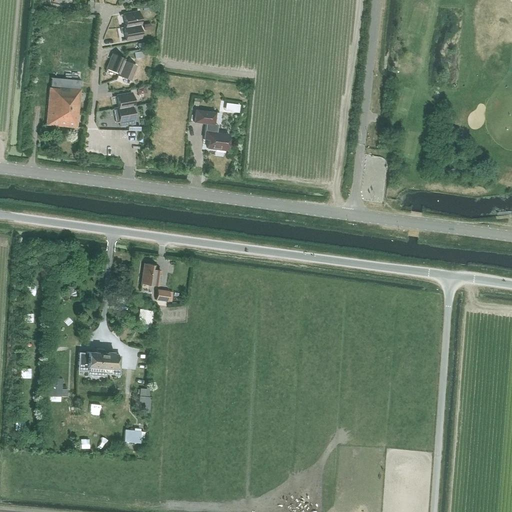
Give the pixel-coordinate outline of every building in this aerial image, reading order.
[(122,14),(125,26),(138,25),(140,24),(137,11),(122,14)] [(140,37),(138,25),(125,26),(123,27),(125,40),(140,37)] [(112,54),(106,68),(118,73),(123,61),(124,59),(112,54)] [(123,61),(118,73),(117,75),(129,80),(135,66),(123,61)] [(79,89),(79,80),(51,78),(50,87),(48,87),(45,125),(76,127),(80,89),(79,89)] [(131,93),(115,96),(118,108),(131,106),(133,106),(131,93)] [(114,109),(113,109),(115,121),(118,121),(133,119),(131,106),(118,108),(114,109)] [(213,124),(214,112),(194,110),(193,122),(205,123),(203,139),(207,140),(206,148),(225,150),(228,134),(215,132),(216,124),(213,124)] [(142,275),(141,283),(157,286),(160,270),(154,269),(154,265),(143,263),(142,272),(141,275),(142,275)] [(155,300),(167,301),(169,291),(156,289),(155,300)] [(135,324),(149,327),(152,311),(138,308),(135,324)] [(121,340),(130,332),(121,322),(112,331),(121,340)] [(78,352),(76,370),(87,371),(87,366),(112,368),(112,369),(117,370),(118,355),(114,355),(114,353),(86,351),(86,353),(78,352)] [(66,389),(61,389),(61,378),(47,377),(46,396),(66,396),(66,389)] [(139,437),(142,437),(144,432),(124,429),(123,441),(138,443),(139,437)]
